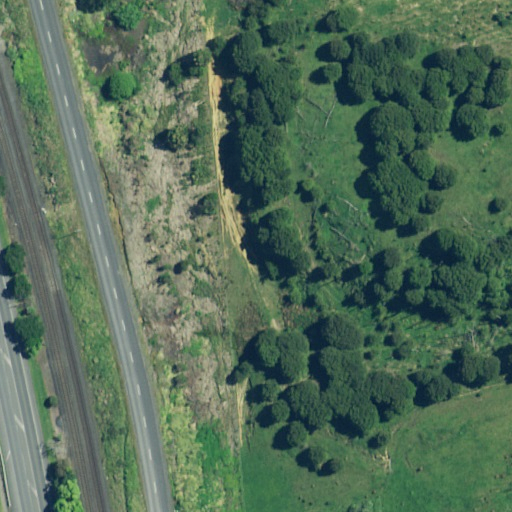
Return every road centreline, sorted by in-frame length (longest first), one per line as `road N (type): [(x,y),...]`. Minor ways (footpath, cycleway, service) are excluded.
road 1 (unclassified): [(160,511),(136,318),(46,0)]
road 2 (secondary): [(35,511),(0,333)]
